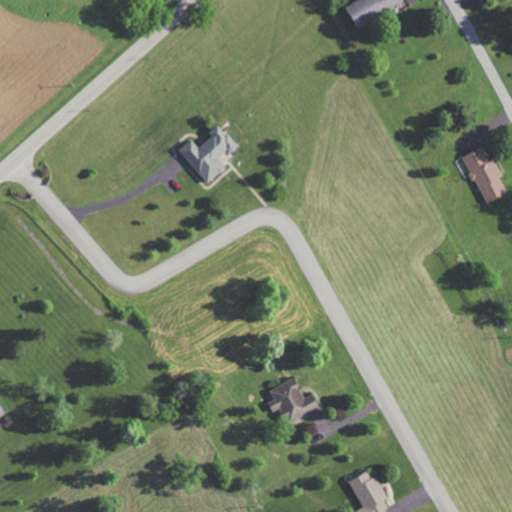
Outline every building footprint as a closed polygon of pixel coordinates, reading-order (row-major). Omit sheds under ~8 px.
[(356,0),(345,6),(355,26),(404,1),(403,0),(356,0)] [(178,149),(207,183),(226,167),(218,157),(227,149),(230,153),(237,146),(218,123),(208,132),(211,136),(198,147),(191,139),(178,149)] [(486,203),(508,193),(500,177),(503,176),(494,157),(489,160),(483,146),(462,156),(486,203)] [(319,408),(311,393),(303,397),(293,378),(269,390),(273,400),(272,401),(284,425),(319,408)] [(348,481),(362,507),(355,511),(387,511),(382,501),(386,499),(371,469),(348,481)]
